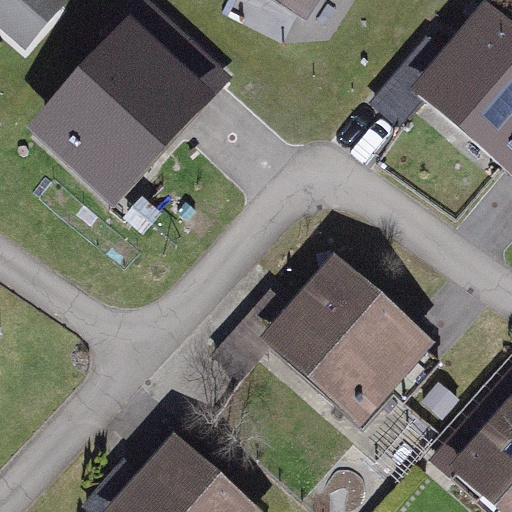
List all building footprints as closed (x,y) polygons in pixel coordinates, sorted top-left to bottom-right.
[(0,0),(0,24),(29,48),(68,0),(0,0)] [(336,0),(261,0),(316,33),(336,0)] [(511,33),(498,22),(429,105),(511,173),(511,33)] [(226,116),(141,41),(43,151),(128,226),(226,116)] [(354,278),(278,362),(373,447),(449,364),(354,278)] [(511,511),(511,428),(461,491),(486,511),(511,511)] [(249,511),(190,458),(141,511),(249,511)]
